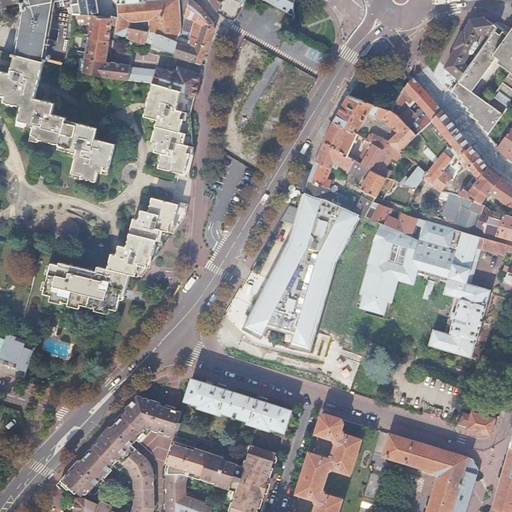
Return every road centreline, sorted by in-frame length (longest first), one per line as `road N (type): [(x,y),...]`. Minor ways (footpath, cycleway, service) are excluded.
road 1 (secondary): [(210,281),(383,12)]
road 2 (residential): [(202,0),(224,24),(201,136),(195,238),(195,268),(210,281)]
road 3 (residential): [(492,453),(315,395)]
road 4 (residential): [(315,395),(159,344)]
road 5 (residential): [(276,511),(315,395)]
